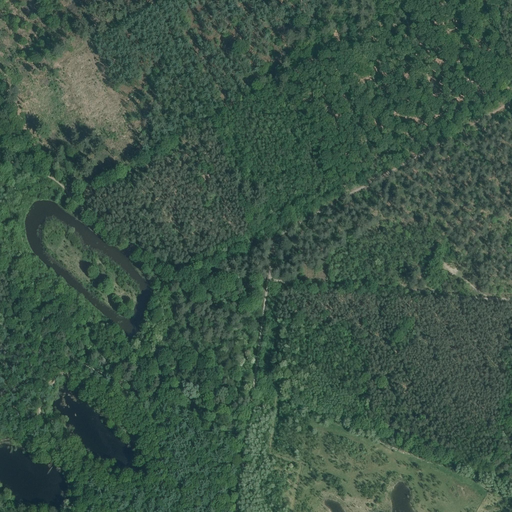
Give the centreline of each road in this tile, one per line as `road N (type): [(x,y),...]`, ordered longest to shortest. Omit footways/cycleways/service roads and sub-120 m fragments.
road 1 (track): [(266,236),(511,99)]
road 2 (track): [(266,236),(156,0)]
road 3 (unknown): [(511,297),(269,277)]
road 4 (unknown): [(269,277),(243,442)]
road 5 (unknown): [(511,92),(480,84),(465,70),(448,0)]
